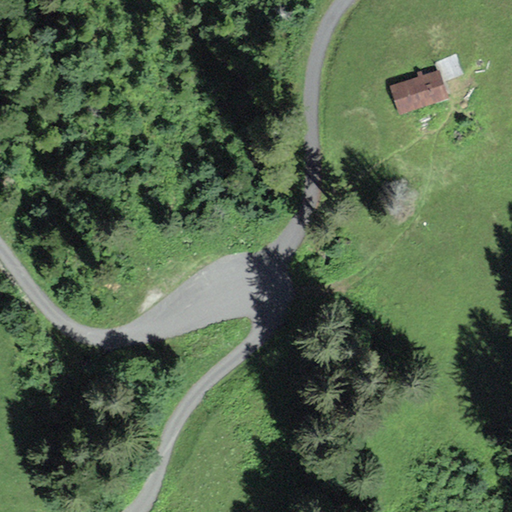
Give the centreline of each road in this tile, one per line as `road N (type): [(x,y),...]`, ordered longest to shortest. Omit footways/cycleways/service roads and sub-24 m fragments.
road 1 (unclassified): [(241,290),(291,237),(310,200),(315,62),(346,0)]
road 2 (unclassified): [(0,248),(61,321),(102,338),(163,326),(241,290)]
road 3 (unclassified): [(136,511),(185,408),(258,335),(241,290)]
